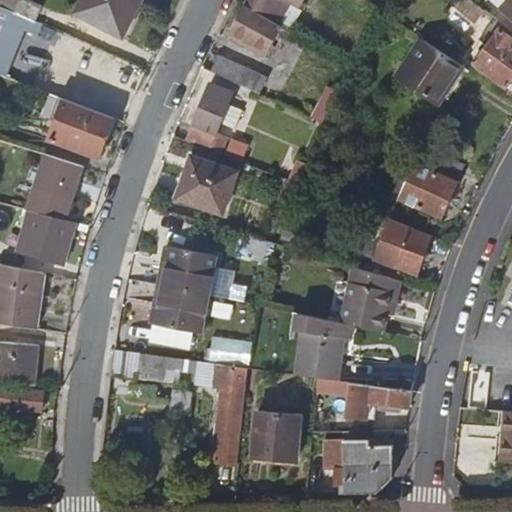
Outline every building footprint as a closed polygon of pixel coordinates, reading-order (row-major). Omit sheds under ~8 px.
[(29,0),(3,0),(1,6),(31,20),(38,4),(29,0)] [(138,5),(127,0),(96,0),(88,17),(122,35),(138,5)] [(251,0),(248,5),(279,23),(292,1),(301,7),(305,0),(251,0)] [(482,7),(472,0),(459,0),(455,6),(472,20),(482,7)] [(511,14),(511,0),(509,0),(503,6),(511,14)] [(244,12),(230,36),(266,55),(279,32),(244,12)] [(7,24),(0,43),(0,74),(17,81),(35,35),(7,24)] [(511,38),(497,28),(473,64),(507,87),(511,79),(511,44),(511,45),(511,44),(511,38)] [(297,60),(307,40),(284,29),(274,49),(297,60)] [(463,65),(422,36),(395,74),(437,103),(463,65)] [(221,57),(214,73),(257,93),(265,78),(221,57)] [(211,85),(189,142),(222,155),(228,137),(217,132),(232,93),(211,85)] [(327,88),(311,119),(323,125),(339,94),(327,88)] [(115,118),(67,100),(52,140),(100,158),(115,118)] [(440,218),(464,166),(425,147),(400,199),(440,218)] [(48,155),(30,211),(32,211),(66,220),(83,166),(48,155)] [(194,157),(181,199),(225,212),(238,171),(194,157)] [(290,181),(299,184),(308,164),(298,161),(290,181)] [(299,184),(313,190),(321,169),(308,164),(299,184)] [(294,199),(299,184),(290,181),(284,179),(279,193),(294,199)] [(76,222),(66,220),(32,211),(21,254),(66,265),(76,222)] [(370,217),(357,254),(418,276),(431,238),(370,217)] [(169,245),(160,283),(210,294),(219,256),(169,245)] [(47,273),(3,264),(0,279),(0,323),(38,329),(47,273)] [(343,323),(354,325),(385,332),(391,294),(397,295),(400,281),(354,267),(343,323)] [(210,294),(160,283),(152,321),(201,333),(210,294)] [(298,375),(326,379),(337,380),(343,338),(352,339),(354,325),(343,323),(297,313),(294,331),(303,332),(298,375)] [(215,332),(210,356),(250,364),(255,341),(215,332)] [(0,366),(0,367),(0,369),(0,381),(35,385),(38,345),(0,341),(0,366)] [(197,361),(116,349),(112,378),(161,386),(164,368),(195,373),(197,361)] [(237,464),(245,368),(224,365),(221,403),(216,462),(237,464)] [(409,408),(412,390),(351,382),(347,414),(375,419),(377,403),(384,404),(384,409),(402,412),(403,407),(409,408)] [(0,388),(0,415),(23,419),(24,409),(29,410),(32,393),(0,388)] [(511,463),(511,412),(508,412),(507,437),(503,435),(501,462),(511,463)] [(261,413),(257,457),(300,461),(305,417),(261,413)] [(347,444),(348,493),(380,493),(393,478),(392,444),(347,444)]
